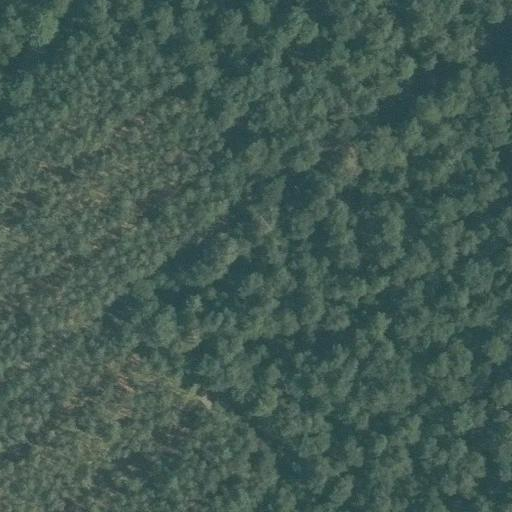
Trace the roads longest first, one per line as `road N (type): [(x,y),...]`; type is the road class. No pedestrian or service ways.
road 1 (track): [(511,28),(0,381)]
road 2 (track): [(262,511),(279,463),(107,309)]
